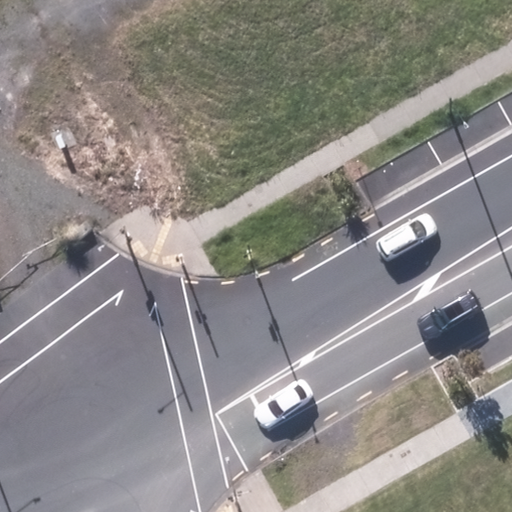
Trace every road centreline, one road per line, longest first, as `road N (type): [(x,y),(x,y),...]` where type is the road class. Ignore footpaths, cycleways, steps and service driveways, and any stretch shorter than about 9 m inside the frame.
road 1 (unclassified): [(79,459),(201,423),(511,241)]
road 2 (unclassified): [(0,157),(79,459)]
